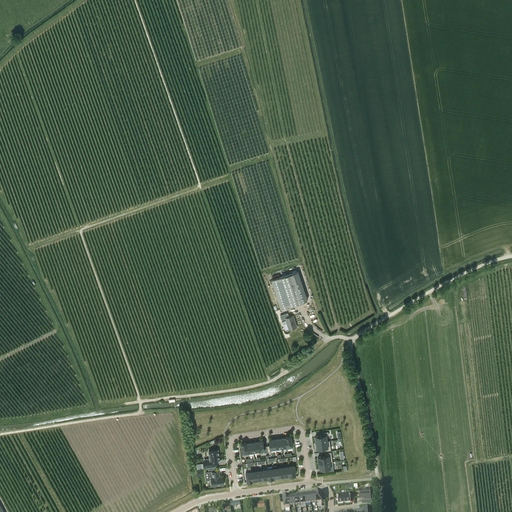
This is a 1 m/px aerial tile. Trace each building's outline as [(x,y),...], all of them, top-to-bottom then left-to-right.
[(308,300),(298,272),(271,280),(281,309),(308,300)] [(289,330),(297,327),(294,315),(285,318),(289,330)] [(315,436),(316,443),(328,441),(327,435),(329,435),(328,432),(321,433),(322,435),(315,436)] [(276,449),(275,439),(269,440),(270,445),(267,445),(268,452),(271,451),(271,450),(276,449)] [(328,441),(316,443),(317,450),(324,449),(324,451),(331,450),(329,441),(328,441)] [(210,459),(204,460),(205,468),(218,467),(217,463),(220,462),(218,450),(209,451),(210,459)] [(318,457),(319,463),(332,461),(331,452),(325,453),(325,456),(318,457)] [(332,461),(319,463),(320,470),(327,469),(327,472),(334,471),(332,461)] [(224,485),(223,476),(219,476),(219,471),(209,472),(209,478),(211,477),(213,487),(224,485)] [(370,489),(358,490),(359,500),(364,499),(364,501),(371,501),(370,489)] [(349,493),(337,494),(338,503),(350,502),(349,493)] [(289,506),(288,497),(288,496),(282,497),(283,503),(280,504),(282,511),(285,511),(284,509),(290,509),(290,507),(289,506)]
